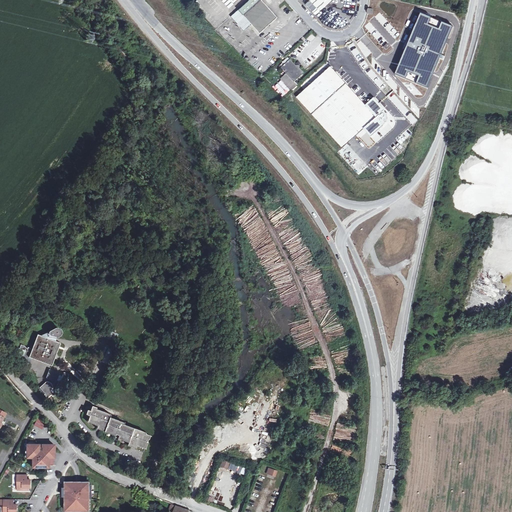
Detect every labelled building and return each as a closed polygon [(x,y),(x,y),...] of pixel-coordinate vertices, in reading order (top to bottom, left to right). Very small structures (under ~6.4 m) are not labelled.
[(259,0),(255,0),(240,13),(256,32),(274,16),(259,0)] [(305,0),(315,11),(327,0),(305,0)] [(306,36),(311,41),(318,35),(312,30),(306,36)] [(284,63),(278,69),(290,82),(298,74),(299,71),(296,70),(297,68),(294,68),(294,65),(290,66),(285,60),(283,62),(284,63)] [(325,67),(292,98),(339,147),(359,129),(363,134),(365,133),(369,137),(379,127),(378,126),(381,123),(382,116),(379,113),(381,112),(370,100),(362,107),(325,67)] [(284,82),(277,88),(284,96),(290,90),(284,82)] [(31,357),(34,358),(53,365),(63,343),(59,341),(60,335),(63,332),(65,331),(65,329),(65,328),(63,327),(61,326),(59,326),(44,335),(40,333),(35,347),(31,346),(31,348),(29,347),(27,344),(24,343),(22,347),(19,346),(16,352),(21,354),(21,356),(23,358),(24,359),(26,361),(28,361),(29,361),(31,360),(30,358),(30,357),(31,357)] [(98,336),(106,340),(111,331),(102,328),(99,326),(95,334),(98,336)] [(121,336),(111,331),(106,340),(117,344),(121,336)] [(49,377),(58,381),(61,373),(52,369),(49,377)] [(60,381),(58,386),(63,389),(64,391),(65,391),(67,391),(68,390),(68,388),(67,386),(70,378),(69,378),(71,373),(66,371),(65,374),(61,373),(58,381),(60,381)] [(46,391),(44,393),(45,393),(44,394),(51,399),(53,396),(54,397),(59,392),(57,390),(55,390),(54,390),(53,389),(54,388),(55,387),(55,386),(54,384),(52,383),(50,382),(48,381),(47,383),(45,383),(42,388),(46,391)] [(127,441),(131,442),(132,440),(136,441),(139,443),(141,440),(145,442),(149,432),(144,430),(144,428),(123,420),(123,419),(108,413),(109,411),(94,406),(94,404),(91,403),(89,407),(87,407),(86,411),(89,413),(87,418),(97,421),(101,423),(100,427),(115,432),(116,430),(119,431),(117,434),(128,438),(127,441)] [(45,429),(46,427),(41,420),(37,426),(43,430),(45,429)] [(41,446),(29,446),(29,451),(31,451),(31,459),(35,459),(35,467),(51,467),(55,467),(55,459),(56,459),(57,447),(45,447),(41,444),(41,446)] [(220,466),(227,468),(229,462),(222,460),(220,466)] [(230,462),(228,468),(244,474),(247,468),(230,462)] [(266,474),(275,477),(277,471),(268,467),(266,474)] [(28,477),(20,476),(20,480),(20,492),(25,492),(25,490),(31,490),(33,490),(33,482),(30,482),(28,482),(28,477)] [(92,485),(68,485),(67,511),(91,511),(92,501),(91,501),(91,490),(92,490),(92,485)] [(14,501),(0,501),(0,505),(6,506),(5,511),(18,511),(19,507),(16,507),(14,507),(14,501)]
